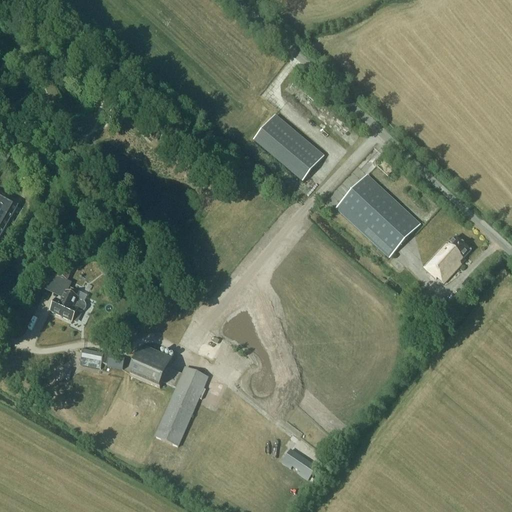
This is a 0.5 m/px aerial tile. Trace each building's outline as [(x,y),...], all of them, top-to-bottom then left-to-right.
[(252,140),(301,181),(323,158),(275,116),(252,140)] [(335,210),(387,260),(419,227),(366,177),(335,210)] [(0,236),(17,207),(0,197),(0,236)] [(462,261),(470,254),(454,239),(447,246),(445,245),(422,269),(435,282),(437,280),(442,285),(464,263),(462,261)] [(58,278),(67,282),(74,267),(65,263),(58,278)] [(466,279),(460,287),(466,293),(473,285),(466,279)] [(71,323),(76,311),(79,312),(80,312),(82,312),(84,311),(85,309),(85,307),(85,304),(81,302),(76,299),(78,293),(69,289),(66,295),(65,294),(61,303),(56,301),(50,314),(71,323)] [(156,438),(179,448),(209,380),(185,369),(183,375),(170,369),(173,362),(142,348),(129,377),(161,391),(163,384),(176,390),(156,438)] [(124,361),(82,352),(79,366),(101,371),(102,365),(107,366),(106,367),(122,371),(124,361)] [(307,482),(316,468),(290,449),(280,464),(307,482)]
